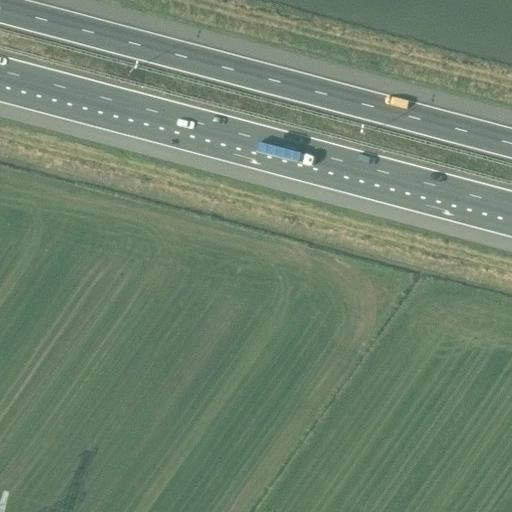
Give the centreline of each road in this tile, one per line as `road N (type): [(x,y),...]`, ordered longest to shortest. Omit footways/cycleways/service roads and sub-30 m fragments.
road 1 (motorway): [(511,146),(0,10)]
road 2 (motorway): [(0,71),(511,206)]
